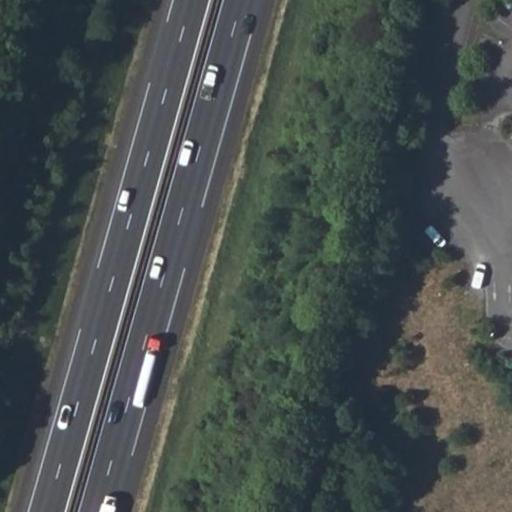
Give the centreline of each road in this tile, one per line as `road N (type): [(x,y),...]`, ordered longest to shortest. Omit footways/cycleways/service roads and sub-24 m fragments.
road 1 (trunk): [(97,511),(241,0)]
road 2 (trunk): [(191,0),(47,511)]
